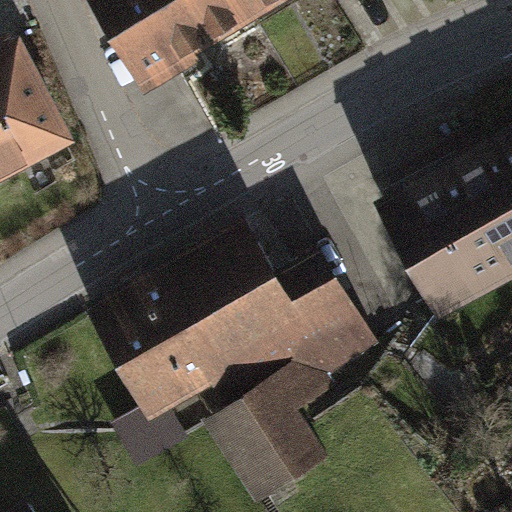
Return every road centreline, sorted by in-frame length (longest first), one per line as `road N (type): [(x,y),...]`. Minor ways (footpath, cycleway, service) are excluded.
road 1 (residential): [(511,33),(431,63),(173,199)]
road 2 (residential): [(66,0),(113,107),(173,199)]
road 3 (residential): [(173,199),(0,315)]
